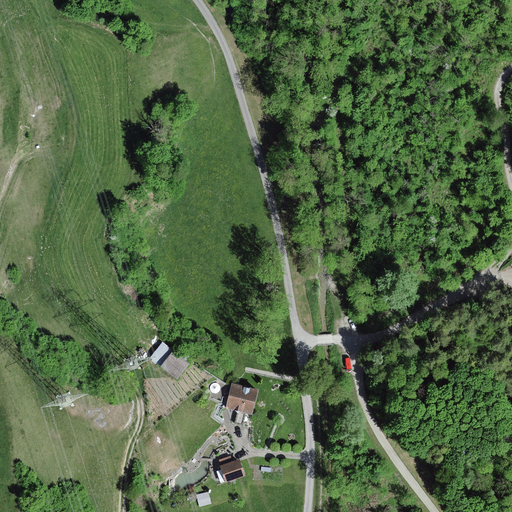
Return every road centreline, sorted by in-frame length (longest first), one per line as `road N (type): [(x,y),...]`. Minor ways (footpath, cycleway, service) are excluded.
road 1 (track): [(350,340),(372,423),(436,511)]
road 2 (track): [(350,340),(412,323),(493,277),(511,278)]
road 3 (unclassified): [(307,511),(311,439),(300,342)]
road 4 (track): [(122,511),(140,422),(137,391)]
